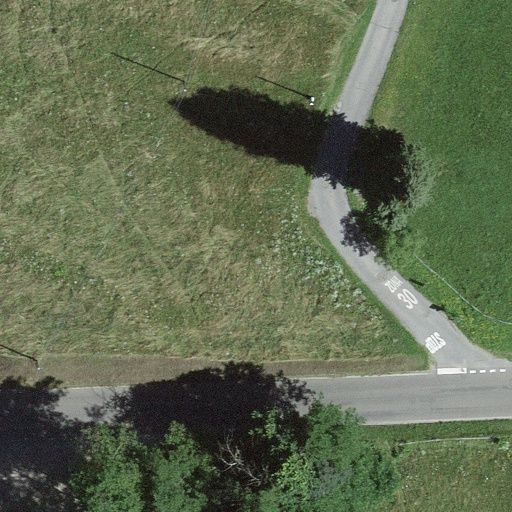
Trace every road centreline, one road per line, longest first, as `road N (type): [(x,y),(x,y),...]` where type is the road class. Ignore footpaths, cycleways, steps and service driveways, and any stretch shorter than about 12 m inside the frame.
road 1 (tertiary): [(0,410),(469,396)]
road 2 (unclassified): [(389,0),(327,179),(329,215),(467,372),(469,396)]
